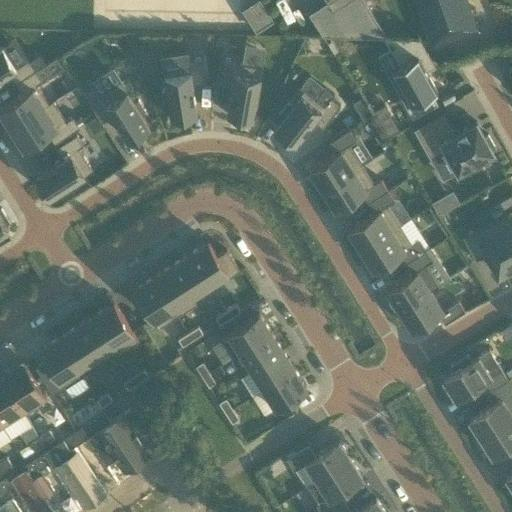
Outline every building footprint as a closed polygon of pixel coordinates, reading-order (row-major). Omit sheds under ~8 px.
[(253,0),(239,9),(255,33),(275,20),(262,0),(253,0)] [(327,2),(309,13),(323,35),(387,37),(363,0),(349,0),(333,11),(327,2)] [(326,0),(333,11),(349,0),(326,0)] [(466,0),(415,0),(431,44),(476,28),(466,0)] [(362,99),(392,82),(365,37),(336,54),(362,99)] [(432,93),(437,90),(426,71),(425,69),(432,65),(433,67),(435,66),(419,38),(384,38),(389,48),(399,65),(392,69),(410,101),(405,104),(412,117),(438,103),(437,102),(435,103),(430,94),(432,93)] [(0,77),(9,72),(15,83),(35,69),(29,59),(16,67),(2,46),(0,46),(0,77)] [(167,90),(163,90),(165,105),(169,104),(171,115),(197,111),(192,84),(204,82),(201,58),(188,60),(189,67),(164,70),(167,90)] [(224,61),(220,82),(232,84),(227,112),(232,112),(231,117),(247,120),(248,115),(253,116),(262,67),(237,62),(237,60),(225,58),(224,61)] [(22,93),(0,106),(0,110),(11,128),(53,101),(53,100),(49,103),(37,84),(42,80),(35,69),(15,83),(22,93)] [(95,88),(84,94),(102,121),(112,115),(127,139),(149,125),(143,115),(146,112),(138,99),(134,102),(127,90),(121,80),(99,94),(95,88)] [(282,117),(276,125),(296,141),(314,118),(324,126),(340,105),(330,97),(324,105),(304,90),(292,105),(288,102),(279,114),(282,117)] [(53,101),(11,128),(24,148),(47,133),(54,143),(74,130),(67,120),(66,121),(53,101)] [(493,151),(492,149),(495,147),(488,134),(485,136),(476,121),(454,134),(442,113),(414,129),(429,156),(445,147),(458,171),(493,151)] [(312,180),(319,191),(361,164),(349,144),(356,139),(349,129),(329,142),(336,152),(310,168),(316,177),(312,180)] [(63,157),(36,174),(50,196),(59,190),(61,194),(74,186),(72,182),(92,169),(78,148),(83,144),(76,134),(56,147),(63,157)] [(368,202),(388,189),(381,179),(374,183),(361,164),(319,191),(326,202),(330,199),(336,208),(361,192),(368,202)] [(350,240),(357,251),(400,224),(387,204),(394,199),(388,189),(368,202),(374,212),(349,228),(354,237),(350,240)] [(437,211),(459,200),(453,189),(431,199),(437,211)] [(0,233),(8,228),(6,224),(10,221),(1,208),(0,208),(0,233)] [(511,209),(511,220),(499,228),(511,251),(511,208),(511,209)] [(400,252),(406,262),(426,249),(420,239),(412,244),(400,224),(357,251),(364,262),(369,259),(374,268),(400,252)] [(499,273),(507,269),(509,272),(511,270),(511,251),(499,228),(481,238),(476,229),(463,236),(475,259),(487,252),(499,273)] [(209,241),(190,254),(211,288),(240,270),(226,249),(217,255),(209,241)] [(387,289),(393,298),(389,300),(396,311),(430,289),(431,290),(439,285),(438,284),(426,264),(433,260),(426,249),(406,262),(412,272),(387,289)] [(194,299),(211,288),(190,254),(171,265),(193,299),(194,299)] [(194,299),(193,299),(171,265),(153,277),(178,315),(196,303),(197,303),(194,299)] [(158,327),(178,315),(153,277),(134,289),(158,327)] [(407,320),(413,329),(438,312),(445,323),(465,310),(458,299),(443,309),(431,290),(430,289),(396,311),(403,322),(407,320)] [(113,345),(119,353),(138,340),(114,302),(95,314),(114,344),(113,345)] [(226,310),(230,317),(240,310),(236,304),(226,310)] [(220,323),(230,317),(226,310),(216,316),(220,323)] [(271,332),(259,313),(220,337),(233,356),(233,357),(241,352),(241,351),(271,332)] [(114,344),(95,314),(77,326),(96,356),(113,345),(114,344)] [(193,339),(203,332),(198,325),(188,332),(193,339)] [(78,367),(96,356),(77,326),(58,337),(78,367)] [(182,345),(193,339),(188,332),(178,338),(182,345)] [(252,369),(283,350),(271,332),(241,351),(241,352),(252,369)] [(78,367),(58,337),(39,349),(59,379),(78,367)] [(264,387),(294,368),(283,350),(252,369),(264,387)] [(479,382),(486,392),(508,378),(497,362),(486,367),(478,355),(471,359),(467,353),(450,364),(454,370),(443,377),(456,397),(479,382)] [(22,359),(0,373),(25,412),(43,401),(47,398),(22,359)] [(203,361),(196,365),(202,376),(209,371),(203,361)] [(138,382),(148,375),(144,368),(134,375),(138,382)] [(276,407),(296,394),(306,387),(294,368),(264,387),(276,407)] [(216,381),(209,371),(202,376),(209,386),(216,381)] [(0,420),(3,426),(25,412),(0,373),(0,420)] [(128,388),(138,382),(134,375),(124,381),(128,388)] [(469,418),(481,436),(511,416),(511,412),(503,398),(511,391),(511,384),(508,378),(486,392),(493,403),(469,418)] [(112,399),(108,392),(97,398),(102,405),(112,399)] [(225,412),(232,408),(226,398),(219,402),(225,412)] [(133,425),(143,419),(134,405),(88,437),(106,464),(116,458),(124,470),(150,452),(133,425)] [(239,418),(232,408),(225,412),(232,422),(239,418)] [(511,416),(481,436),(493,454),(511,442),(511,416)] [(81,427),(63,439),(43,452),(50,462),(70,449),(88,437),(81,427)] [(49,428),(39,435),(44,443),(54,437),(49,428)] [(29,442),(34,450),(44,443),(39,435),(29,442)] [(318,479),(350,458),(339,440),(315,455),(308,444),(286,458),(294,470),(307,461),(318,479)] [(82,502),(96,493),(89,483),(100,476),(79,444),(55,460),(82,502)] [(43,452),(26,464),(32,474),(50,462),(43,452)] [(0,467),(2,471),(12,465),(12,464),(7,456),(0,460),(0,467)] [(350,458),(318,479),(308,485),(319,503),(316,505),(320,511),(329,511),(345,502),(339,491),(362,476),(350,458)] [(0,495),(13,487),(6,477),(0,480),(0,495)] [(71,511),(79,507),(60,478),(42,490),(56,511),(71,511)] [(0,499),(0,511),(22,511),(10,493),(0,499)] [(351,511),(345,502),(329,511),(384,511),(375,497),(352,511),(351,511)]
